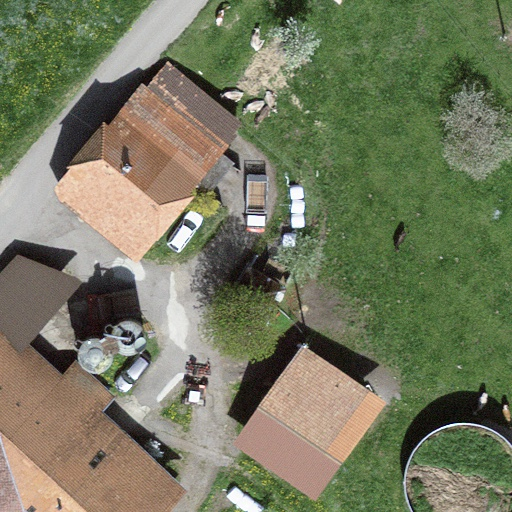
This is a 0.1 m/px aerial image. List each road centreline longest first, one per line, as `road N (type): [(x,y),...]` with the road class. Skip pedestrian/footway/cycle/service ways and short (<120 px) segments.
road 1 (track): [(18,198),(148,285),(195,374),(201,477),(178,511)]
road 2 (track): [(0,220),(183,0)]
